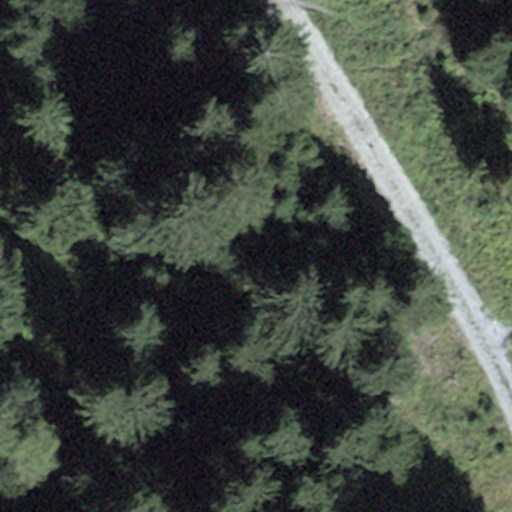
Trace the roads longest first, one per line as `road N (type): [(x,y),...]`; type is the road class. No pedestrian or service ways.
road 1 (track): [(0,71),(45,338),(126,511)]
road 2 (track): [(280,0),(358,112),(511,394)]
